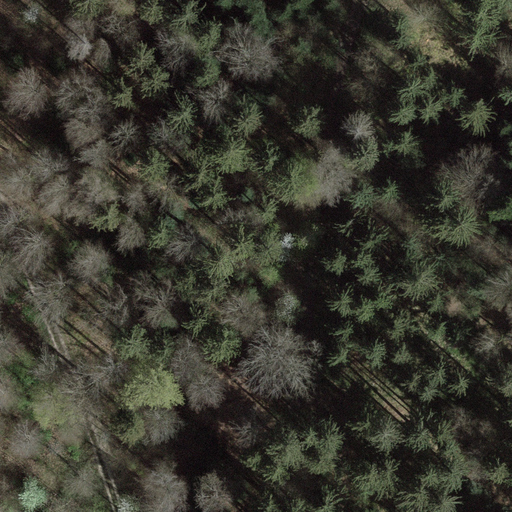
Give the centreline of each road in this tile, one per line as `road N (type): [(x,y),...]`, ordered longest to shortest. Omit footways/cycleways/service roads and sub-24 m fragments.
road 1 (track): [(335,0),(265,511)]
road 2 (track): [(0,214),(77,380),(124,511)]
